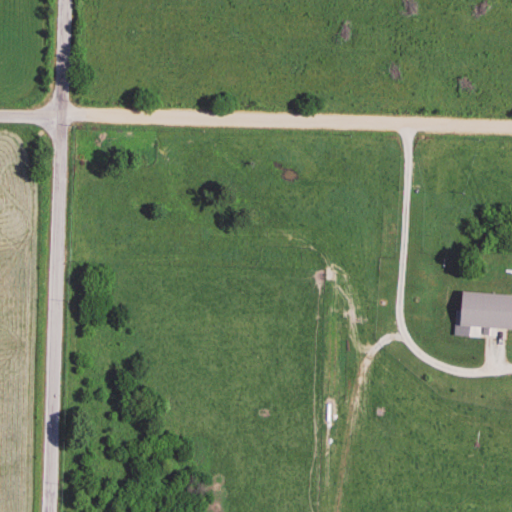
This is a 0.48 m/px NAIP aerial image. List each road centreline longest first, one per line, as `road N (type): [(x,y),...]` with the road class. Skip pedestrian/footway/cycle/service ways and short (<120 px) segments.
road 1 (residential): [(0,115),(511,130)]
road 2 (residential): [(56,511),(70,0)]
